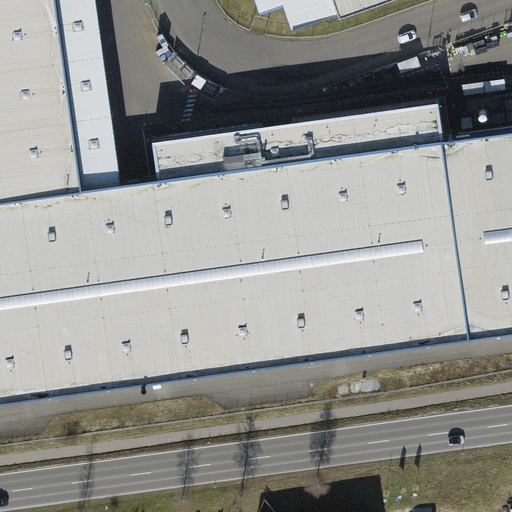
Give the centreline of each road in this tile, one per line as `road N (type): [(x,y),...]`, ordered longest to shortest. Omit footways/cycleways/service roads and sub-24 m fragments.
road 1 (primary): [(511,423),(0,493)]
road 2 (unclassified): [(494,0),(289,66),(229,58),(209,45),(192,12)]
